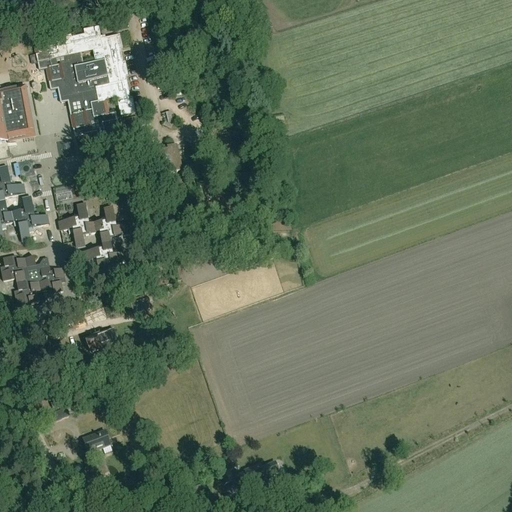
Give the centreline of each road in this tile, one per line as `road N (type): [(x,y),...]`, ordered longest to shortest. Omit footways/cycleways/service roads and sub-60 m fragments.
road 1 (track): [(511,405),(357,485),(226,492)]
road 2 (unclassified): [(73,511),(0,356)]
